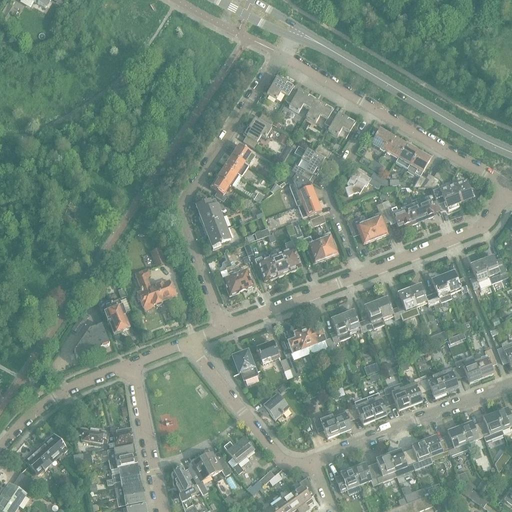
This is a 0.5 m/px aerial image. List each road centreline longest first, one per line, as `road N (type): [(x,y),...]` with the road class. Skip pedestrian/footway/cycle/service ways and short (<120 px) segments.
road 1 (residential): [(223,328),(180,208),(279,55)]
road 2 (tertiary): [(295,31),(511,152)]
road 3 (residential): [(311,462),(511,385)]
road 4 (residential): [(360,275),(327,188),(372,110)]
road 5 (residential): [(188,343),(280,462),(311,462)]
road 6 (residential): [(360,275),(487,224),(508,191)]
road 7 (unclassified): [(0,451),(32,412),(65,390),(132,365)]
road 8 (residential): [(508,191),(372,110)]
road 9 (residential): [(159,511),(132,365)]
road 10 (residential): [(223,328),(360,275)]
